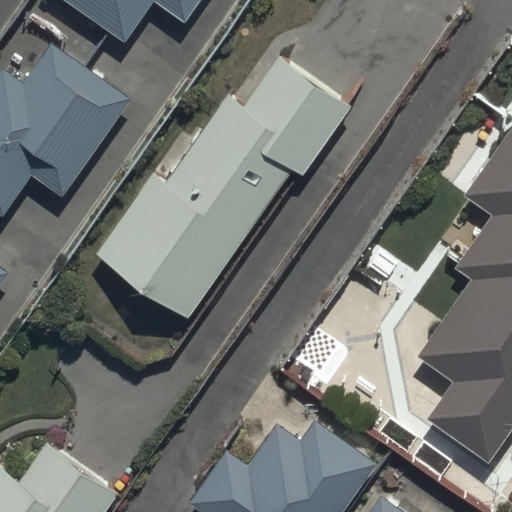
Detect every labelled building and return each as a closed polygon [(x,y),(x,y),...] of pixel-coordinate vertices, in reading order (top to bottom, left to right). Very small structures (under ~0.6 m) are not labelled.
[(77,0),(124,32),(146,0),(162,0),(181,13),(189,0),(77,0)] [(0,205),(1,207),(28,167),(58,187),(127,87),(51,35),(26,72),(5,58),(0,64),(0,205)] [(279,43),(244,94),(229,84),(169,171),(152,159),(94,243),(111,255),(189,308),(292,160),(305,169),(356,96),(279,43)] [(488,453),(511,418),(511,114),(466,180),(495,200),(456,256),(475,269),(421,348),(453,370),(425,410),(488,453)] [(0,275),(10,261),(0,253),(0,275)] [(205,511),(335,511),(375,455),(312,411),(299,430),(275,413),(247,453),(226,438),(188,492),(210,506),(205,511)] [(48,430),(21,469),(0,454),(0,511),(99,511),(121,481),(48,430)] [(417,511),(383,488),(366,511),(417,511)]
